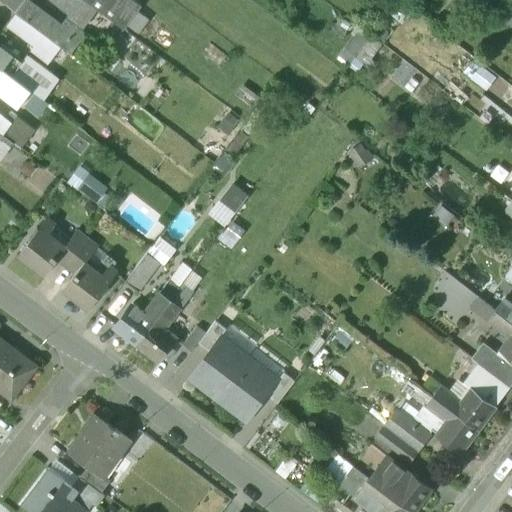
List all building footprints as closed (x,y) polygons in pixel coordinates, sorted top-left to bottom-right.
[(0,0),(17,13),(26,0),(25,0),(0,0)] [(62,25),(29,0),(26,0),(17,13),(62,47),(71,54),(85,34),(66,20),(62,25)] [(97,8),(86,0),(54,0),(72,13),(70,15),(84,25),(97,8)] [(123,0),(86,0),(97,8),(124,28),(138,10),(123,0)] [(35,47),(44,34),(16,13),(6,26),(35,47)] [(366,69),(383,40),(359,26),(342,56),(366,69)] [(1,33),(0,34),(0,66),(13,76),(22,63),(0,45),(6,37),(1,33)] [(49,65),(62,47),(44,34),(35,47),(31,52),(49,65)] [(511,38),(498,61),(505,65),(511,53),(511,38)] [(13,76),(32,91),(44,99),(58,80),(27,56),(22,63),(13,76)] [(482,65),(473,77),(501,98),(510,87),(482,65)] [(13,76),(0,66),(0,90),(19,106),(32,91),(13,76)] [(6,119),(0,114),(0,131),(3,134),(16,116),(11,112),(6,119)] [(98,201),(110,187),(82,165),(70,180),(98,201)] [(235,182),(212,214),(228,225),(251,193),(235,182)] [(47,219),(19,255),(45,275),(58,258),(67,246),(66,245),(47,230),(53,223),(47,219)] [(78,230),(66,245),(67,246),(58,258),(67,265),(68,265),(82,245),(88,237),(78,230)] [(98,245),(88,237),(82,245),(92,253),(98,245)] [(82,245),(68,265),(77,272),(86,259),(87,260),(92,253),(82,245)] [(147,251),(125,280),(139,291),(161,262),(147,251)] [(77,272),(64,289),(90,308),(117,272),(111,267),(106,274),(87,260),(86,259),(77,272)] [(181,286),(171,278),(162,291),(172,298),(181,286)] [(162,291),(146,312),(156,320),(172,298),(162,291)] [(172,298),(156,320),(166,328),(182,307),(172,298)] [(511,305),(504,299),(496,309),(497,310),(507,318),(511,321),(511,305)] [(496,309),(486,302),(478,312),(489,320),(497,310),(496,309)] [(146,312),(133,303),(114,328),(136,345),(156,320),(146,312)] [(497,310),(489,320),(500,328),(507,318),(497,310)] [(511,321),(507,318),(500,328),(510,336),(501,349),(511,357),(511,321)] [(156,320),(136,345),(160,362),(179,337),(166,328),(156,320)] [(205,332),(197,343),(209,352),(219,338),(226,330),(213,321),(205,332)] [(196,325),(182,344),(192,350),(197,343),(205,332),(196,325)] [(0,338),(0,388),(12,397),(36,365),(0,338)] [(250,360),(219,338),(209,352),(188,381),(218,403),(250,360)] [(511,382),(511,363),(484,342),(472,357),(478,362),(510,386),(511,382)] [(278,381),(250,360),(218,403),(246,424),(267,395),(278,381)] [(510,386),(478,362),(468,375),(476,381),(471,388),(495,406),(510,386)] [(278,381),(267,395),(279,404),(295,382),(283,373),(278,381)] [(452,392),(440,384),(433,393),(445,402),(452,392)] [(471,388),(462,400),(452,392),(445,402),(478,428),(495,406),(471,388)] [(445,402),(433,393),(425,404),(425,405),(436,413),(445,402)] [(478,428),(445,402),(436,413),(446,421),(437,432),(461,450),(478,428)] [(436,413),(425,405),(413,421),(429,434),(433,429),(437,432),(446,421),(436,413)] [(398,410),(386,424),(418,448),(429,434),(413,421),(398,410)] [(116,428),(99,415),(71,451),(88,465),(103,476),(104,474),(132,438),(117,427),(116,428)] [(418,448),(386,424),(377,437),(408,461),(418,448)] [(407,470),(387,455),(369,477),(415,511),(433,489),(407,470)] [(103,476),(88,465),(81,475),(86,480),(102,492),(112,479),(104,474),(103,476)] [(369,477),(353,465),(339,483),(370,507),(375,500),(382,505),(377,511),(414,511),(415,511),(369,477)] [(79,489),(51,467),(23,504),(33,511),(87,511),(94,503),(78,490),(79,489)] [(102,492),(86,480),(79,489),(78,490),(94,503),(97,505),(105,494),(102,492)] [(351,511),(353,511),(330,494),(323,503),(334,511),(351,511)]
